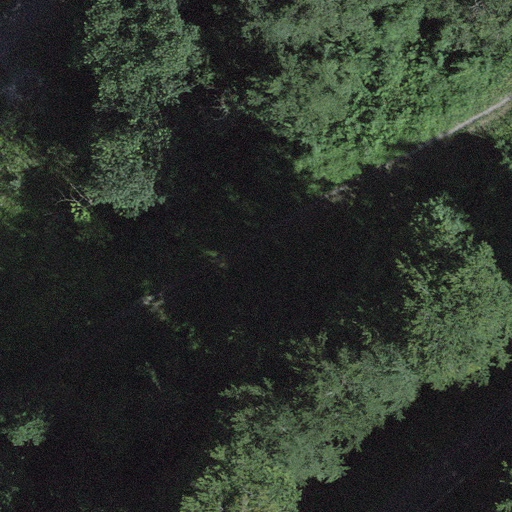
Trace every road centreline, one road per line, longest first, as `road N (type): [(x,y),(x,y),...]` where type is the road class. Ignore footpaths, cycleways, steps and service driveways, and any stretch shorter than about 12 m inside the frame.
road 1 (track): [(0,408),(511,97)]
road 2 (unclassified): [(401,511),(511,405)]
